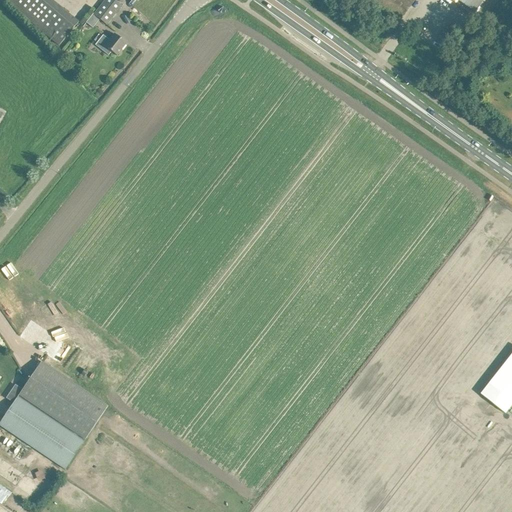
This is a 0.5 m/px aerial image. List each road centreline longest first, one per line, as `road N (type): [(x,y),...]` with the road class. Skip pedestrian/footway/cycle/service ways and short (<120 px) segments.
road 1 (unclassified): [(0,233),(198,0)]
road 2 (primary): [(511,174),(378,78)]
road 3 (primary): [(259,0),(378,78)]
road 4 (primary): [(378,78),(279,0)]
